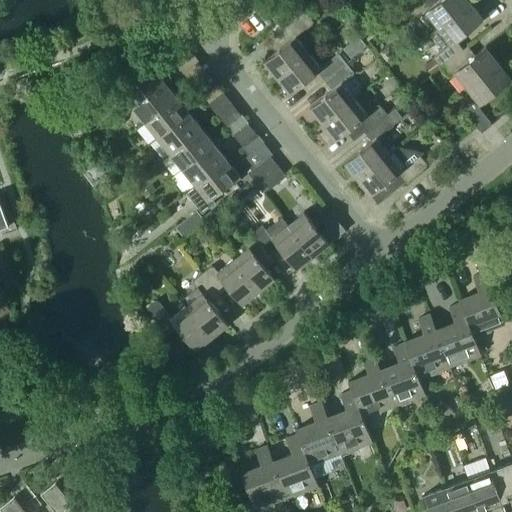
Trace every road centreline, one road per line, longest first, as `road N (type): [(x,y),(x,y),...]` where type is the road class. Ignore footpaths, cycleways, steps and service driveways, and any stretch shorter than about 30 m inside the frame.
road 1 (residential): [(0,460),(227,368),(379,255)]
road 2 (residential): [(379,255),(224,60),(214,41),(236,0)]
road 3 (residential): [(379,255),(511,156)]
